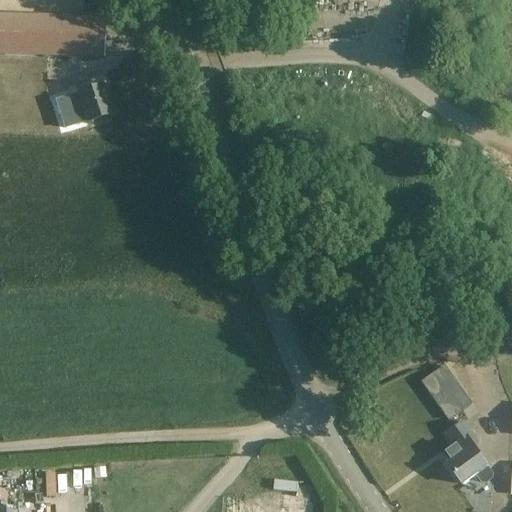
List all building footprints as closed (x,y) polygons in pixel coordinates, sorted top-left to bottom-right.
[(254,34),(251,13),(235,16),(238,36),(254,34)] [(0,14),(0,56),(104,58),(105,17),(0,14)] [(478,87),(484,73),(470,67),(464,81),(478,87)] [(101,86),(67,97),(55,101),(64,129),(88,121),(88,122),(111,115),(101,86)] [(423,382),(450,421),(472,405),(446,367),(423,382)] [(465,425),(449,436),(463,457),(450,466),(464,487),(490,469),(475,448),(479,445),(465,425)] [(244,485),(244,495),(285,497),(285,487),(244,485)]
